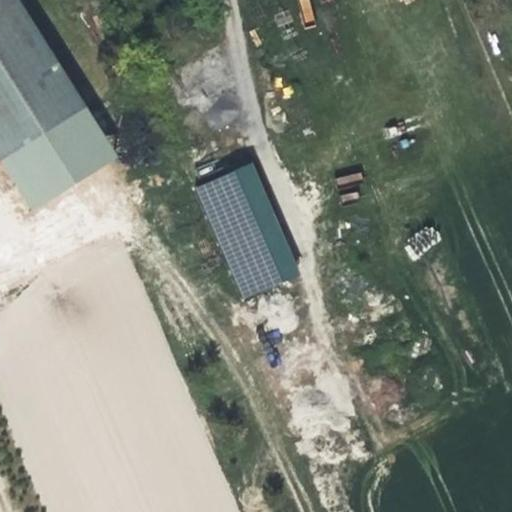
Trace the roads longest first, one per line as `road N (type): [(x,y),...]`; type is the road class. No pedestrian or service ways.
road 1 (track): [(128,233),(204,316),(308,511)]
road 2 (track): [(128,233),(74,222),(0,248)]
